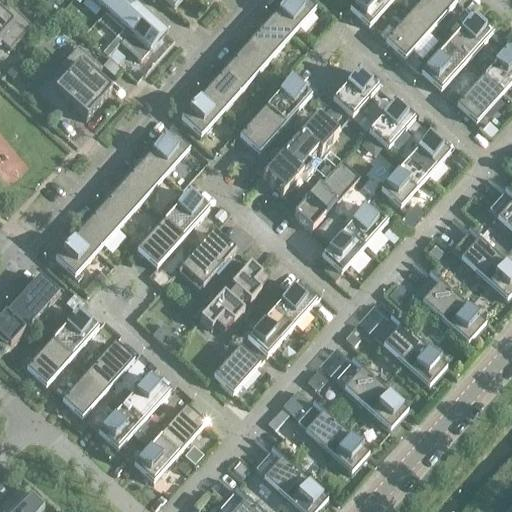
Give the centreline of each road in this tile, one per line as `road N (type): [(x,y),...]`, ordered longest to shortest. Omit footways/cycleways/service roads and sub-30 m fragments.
road 1 (residential): [(210,62),(26,267)]
road 2 (unclassified): [(369,511),(511,352)]
road 3 (residential): [(488,164),(350,315)]
road 4 (residential): [(240,435),(102,307)]
road 5 (residential): [(488,164),(347,41)]
road 6 (residential): [(350,315),(226,200)]
road 7 (residential): [(350,315),(240,435)]
road 8 (residential): [(135,511),(31,426)]
